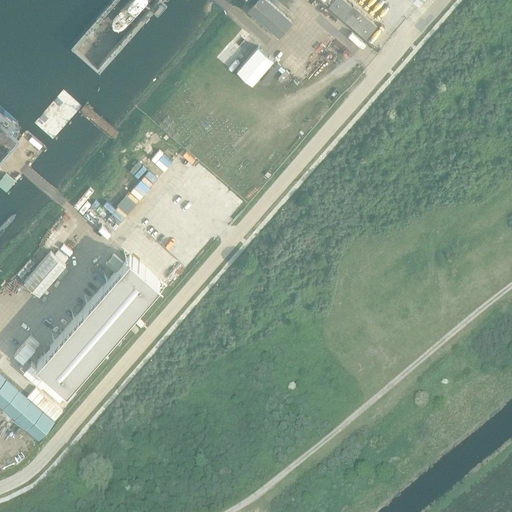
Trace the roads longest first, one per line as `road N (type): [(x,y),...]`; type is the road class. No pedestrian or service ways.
road 1 (track): [(511,284),(275,481),(226,511)]
road 2 (unknown): [(230,0),(279,42),(315,22),(330,24),(381,70)]
